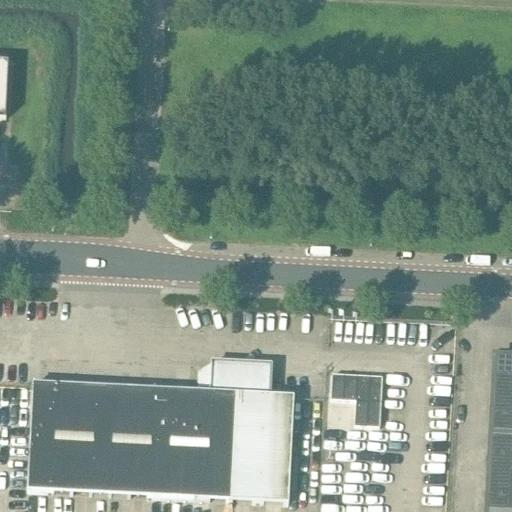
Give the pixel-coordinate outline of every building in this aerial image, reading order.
[(107,196),(95,195),(95,210),(106,210),(107,196)] [(511,362),(493,361),(492,383),(511,384),(511,362)] [(191,396),(31,388),(26,496),(287,509),(293,401),(269,400),(270,369),(211,366),(211,371),(199,377),(198,392),(191,397),(191,396)] [(331,379),(329,404),(354,405),(353,430),(378,432),(381,382),(331,379)] [(491,405),(511,405),(511,384),(492,383),(491,405)] [(489,426),(511,427),(511,405),(491,405),(489,426)] [(488,447),(511,448),(511,427),(489,426),(488,447)] [(487,469),(511,469),(511,448),(488,447),(487,469)] [(486,490),(511,491),(511,469),(487,469),(486,490)] [(485,511),(511,511),(511,491),(486,490),(485,511)]
